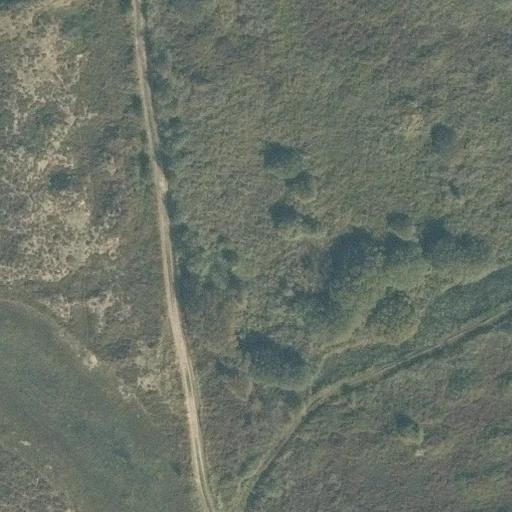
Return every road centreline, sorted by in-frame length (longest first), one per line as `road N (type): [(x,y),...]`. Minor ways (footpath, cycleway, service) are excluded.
road 1 (unknown): [(134,0),(175,318),(194,383),(211,511)]
road 2 (track): [(511,307),(301,406),(223,511)]
